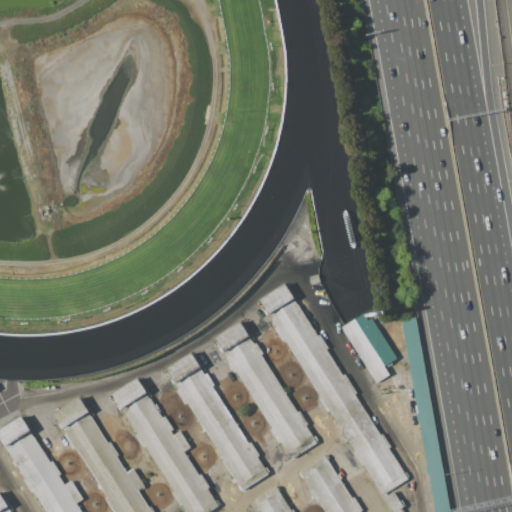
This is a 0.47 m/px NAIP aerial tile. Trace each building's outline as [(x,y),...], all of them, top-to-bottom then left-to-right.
[(257,301),(381,494),(408,476),(283,284),(257,301)] [(340,326),(362,312),(367,320),(370,318),(395,358),(383,366),(388,374),(376,382),(340,326)] [(433,511),(399,319),(414,316),(449,511),(433,511)] [(212,337),(292,460),(319,443),(239,320),(212,337)] [(163,370),(242,492),(269,474),(190,353),(163,370)] [(109,395),(183,511),(210,511),(218,507),(136,378),(109,395)] [(53,415),(114,511),(150,511),(79,398),(53,415)] [(0,426),(0,441),(44,511),(82,511),(20,414),(0,426)] [(297,472),(322,511),(360,511),(324,455),(297,472)] [(249,501),(255,511),(293,511),(276,484),(249,501)] [(393,511),(403,511),(394,491),(386,495),(393,511)] [(0,511),(11,511),(0,494),(0,511)]
